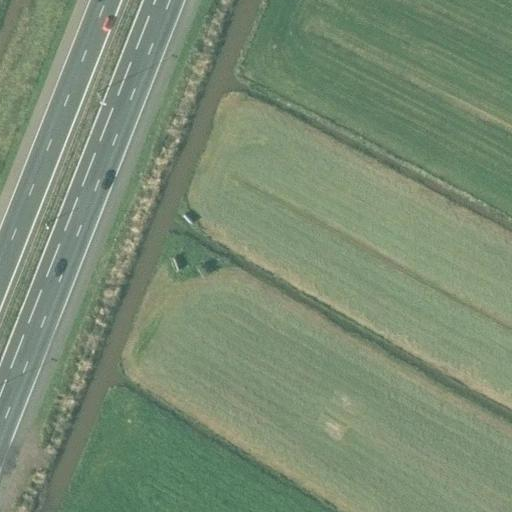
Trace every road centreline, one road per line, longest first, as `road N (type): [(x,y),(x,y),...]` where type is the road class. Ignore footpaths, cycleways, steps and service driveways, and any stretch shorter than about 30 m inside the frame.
road 1 (motorway): [(0,405),(159,0)]
road 2 (motorway): [(104,0),(0,266)]
